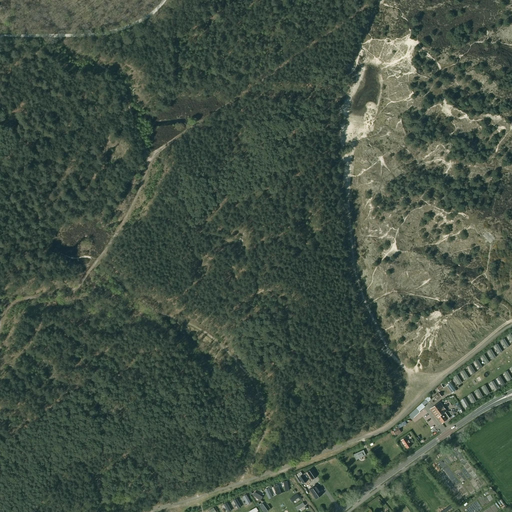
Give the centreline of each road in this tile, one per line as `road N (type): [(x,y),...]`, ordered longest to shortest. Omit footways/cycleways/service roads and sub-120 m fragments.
road 1 (track): [(148,162),(105,254),(119,284),(159,316),(201,326),(262,392),(267,423),(240,483)]
road 2 (track): [(511,320),(367,436),(153,511)]
road 3 (track): [(365,0),(148,162)]
road 4 (tertiary): [(339,511),(495,401)]
road 5 (unknown): [(0,330),(13,300),(73,291),(105,254)]
